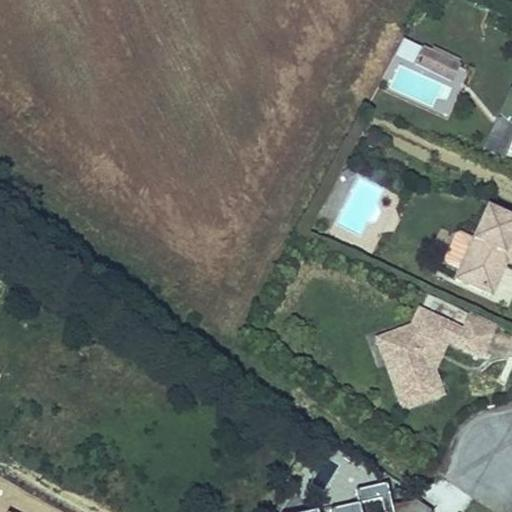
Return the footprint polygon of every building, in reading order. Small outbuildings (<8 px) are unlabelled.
[(452,80),(457,62),(423,52),(418,70),(452,80)] [(502,149),(511,153),(511,127),(502,149)] [(496,303),(506,281),(498,277),(503,265),(511,268),(511,227),(493,218),(461,287),(496,303)] [(498,277),(506,281),(511,270),(511,268),(503,265),(498,277)] [(501,330),(478,321),(471,340),(433,321),(425,337),(397,347),(388,365),(409,418),(447,404),(440,380),(433,371),(445,349),(454,350),(486,365),(501,330)] [(433,371),(440,380),(454,350),(445,349),(433,371)]
